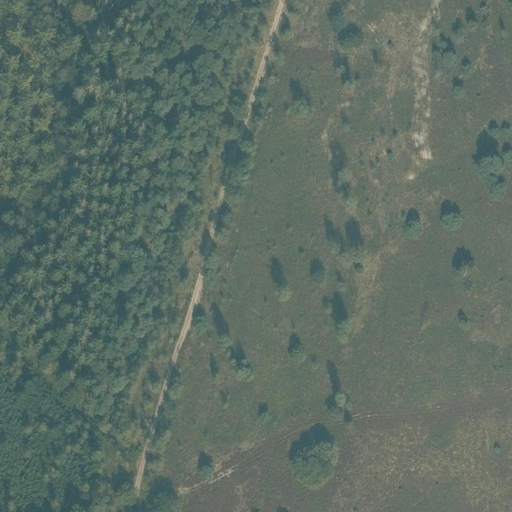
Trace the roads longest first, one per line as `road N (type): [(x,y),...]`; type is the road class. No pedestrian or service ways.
road 1 (track): [(285,0),(131,511)]
road 2 (track): [(43,0),(56,186),(0,272)]
